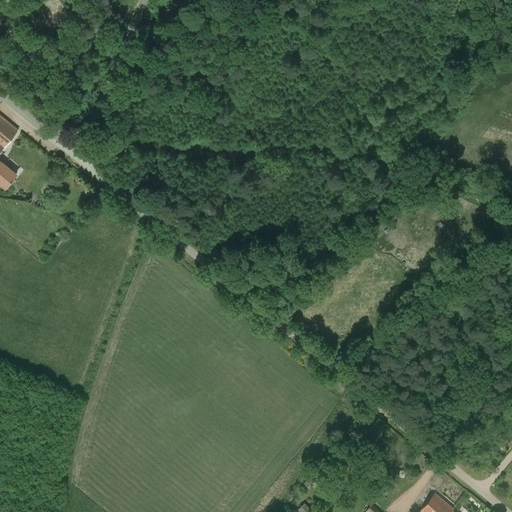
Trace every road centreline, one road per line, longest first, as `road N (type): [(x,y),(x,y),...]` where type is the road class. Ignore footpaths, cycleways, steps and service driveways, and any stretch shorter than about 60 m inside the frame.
road 1 (unclassified): [(502,511),(95,170)]
road 2 (track): [(91,138),(414,151)]
road 3 (unclassified): [(91,138),(145,0)]
